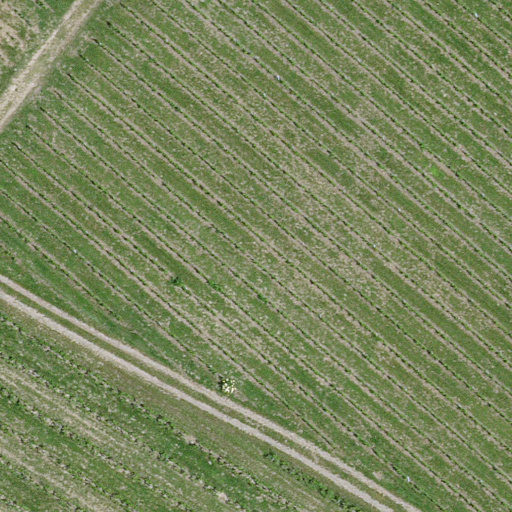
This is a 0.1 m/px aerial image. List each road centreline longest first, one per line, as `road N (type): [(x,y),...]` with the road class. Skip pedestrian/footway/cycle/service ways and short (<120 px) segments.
road 1 (track): [(396,511),(0,285)]
road 2 (track): [(0,123),(94,0)]
